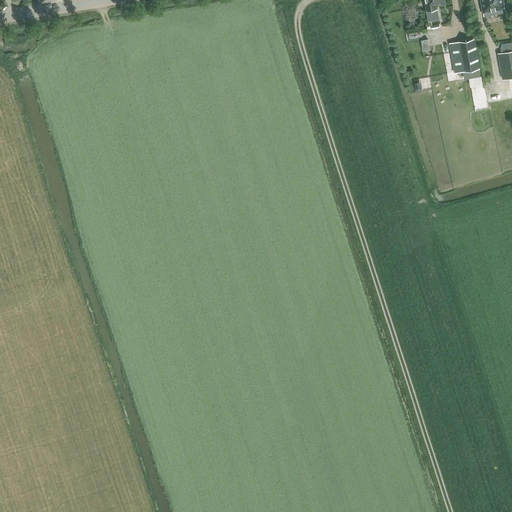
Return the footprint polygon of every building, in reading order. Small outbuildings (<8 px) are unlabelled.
[(436,6),(444,5),(443,0),(425,0),(427,10),(436,9),(436,6)] [(481,0),(484,15),(506,11),(503,0),(481,0)] [(422,31),(409,33),(410,40),(423,38),(422,31)] [(481,68),(476,38),(450,42),(455,72),(463,71),(480,68),(481,68)] [(511,50),(503,52),(498,53),(501,67),(503,79),(511,77),(511,50)] [(481,77),(480,68),(463,71),(465,79),(481,77)]
